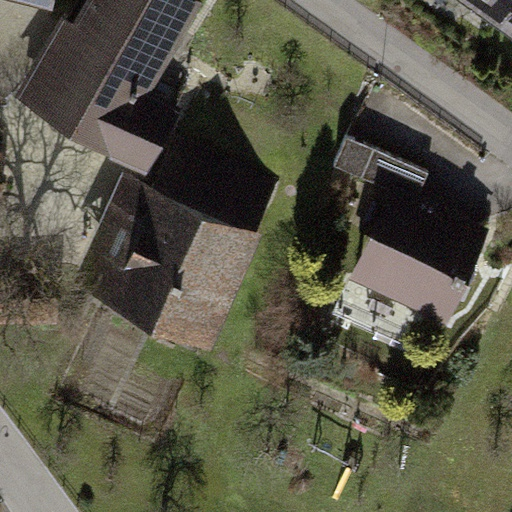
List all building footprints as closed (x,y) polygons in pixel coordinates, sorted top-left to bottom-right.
[(200,3),(194,0),(98,0),(37,99),(112,143),(117,143),(150,161),(176,107),(144,89),(200,3)] [(511,0),(478,0),(511,24),(511,0)] [(432,170),(350,135),(338,161),(411,195),(372,277),(450,312),(487,230),(420,197),(432,170)] [(278,189),(190,149),(173,185),(158,179),(108,288),(211,335),(278,189)] [(35,272),(0,275),(0,316),(32,317),(35,272)]
